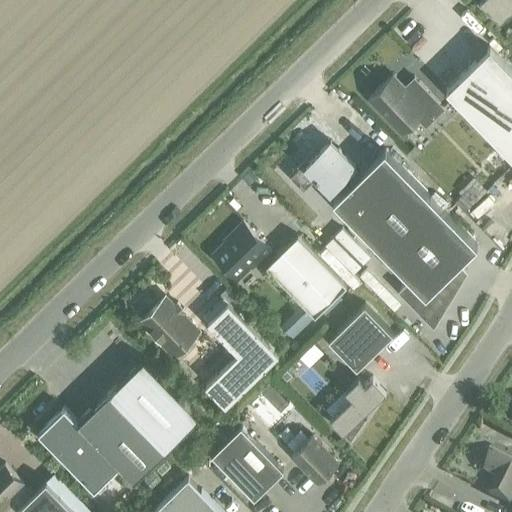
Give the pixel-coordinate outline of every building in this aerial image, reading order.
[(500,21),(511,8),(511,0),(479,0),(500,21)] [(511,68),(490,46),(446,88),(511,156),(511,68)] [(369,97),(402,132),(417,117),(425,126),(444,108),(418,81),(410,89),(408,87),(404,86),(393,74),(369,97)] [(333,186),(340,193),(357,176),(350,169),(355,165),(338,148),(334,152),(326,144),(309,162),(306,159),(290,174),(303,188),(316,175),(330,189),(333,186)] [(340,193),(333,199),(410,277),(400,287),(417,303),(422,306),(428,307),(428,311),(436,310),(436,306),(441,303),(452,289),(465,267),(459,261),(478,243),(385,148),(357,176),(340,193)] [(251,265),(252,266),(270,248),(243,220),(225,238),(226,239),(213,252),(237,277),(251,265)] [(298,234),(266,265),(302,302),(278,325),(291,338),(315,315),(347,285),(298,234)] [(191,336),(196,332),(196,325),(191,321),(188,321),(164,296),(141,319),(171,350),(185,336),(191,336)] [(208,321),(239,354),(207,386),(226,405),(278,353),(228,301),(208,321)] [(365,303),(329,337),(357,366),(393,331),(365,303)] [(144,356),(78,420),(77,421),(120,464),(134,478),(200,414),(144,356)] [(361,414),(386,390),(373,376),(366,383),(359,376),(345,389),(352,396),(330,418),(351,439),(350,440),(351,441),(366,418),(365,417),(364,418),(361,414)] [(77,421),(78,420),(64,406),(38,431),(94,489),(120,464),(77,421)] [(212,454),(254,498),(284,469),(241,425),(212,454)] [(337,460),(312,434),(292,453),(318,480),(337,460)] [(511,501),(511,455),(497,448),(484,473),(497,480),(495,484),(494,483),(488,494),(510,506),(511,501)] [(0,507),(10,498),(8,495),(23,481),(5,463),(0,467),(0,507)] [(150,511),(224,511),(188,475),(150,511)] [(17,507),(22,511),(78,511),(46,479),(17,507)]
